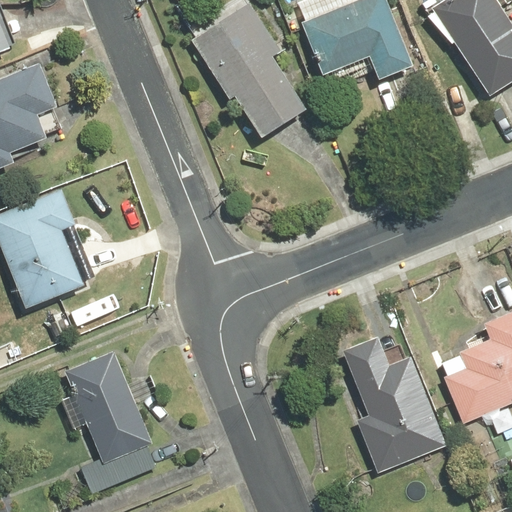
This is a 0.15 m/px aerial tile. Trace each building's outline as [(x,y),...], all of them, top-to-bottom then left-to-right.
[(388,0),(361,0),(303,23),(323,76),(371,58),(380,82),(415,68),(388,0)] [(511,28),(493,0),(444,0),(432,8),(490,97),(511,82),(511,28)] [(253,2),(192,40),(230,100),(235,97),(262,140),(310,111),(275,55),(283,50),(253,2)] [(0,55),(12,50),(0,19),(0,55)] [(40,62),(0,78),(0,168),(16,162),(12,152),(50,137),(41,114),(59,107),(40,62)] [(62,188),(0,212),(0,240),(28,310),(87,286),(65,230),(77,226),(62,188)] [(465,366),(444,375),(463,421),(511,400),(511,308),(483,320),(491,338),(459,351),(465,366)] [(378,333),(343,347),(369,414),(357,419),(378,472),(447,445),(411,354),(390,363),(378,333)] [(118,352),(66,372),(74,394),(61,399),(73,430),(87,425),(101,460),(80,468),(90,494),(157,468),(148,446),(155,443),(118,352)] [(511,423),(505,407),(484,416),(493,436),(511,427),(511,423)]
